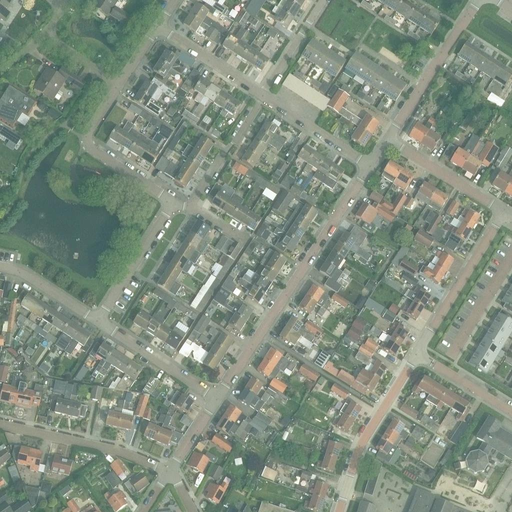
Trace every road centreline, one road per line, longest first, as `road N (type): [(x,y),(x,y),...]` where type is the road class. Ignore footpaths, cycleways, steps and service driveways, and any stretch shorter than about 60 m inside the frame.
road 1 (residential): [(216,399),(369,165)]
road 2 (residential): [(338,511),(361,443),(416,354)]
road 3 (residential): [(170,471),(0,425)]
road 4 (residential): [(173,203),(89,148),(88,133),(118,85)]
road 5 (residential): [(416,354),(504,212)]
road 6 (residential): [(386,139),(478,0)]
road 7 (residential): [(113,332),(193,208)]
road 8 (residential): [(97,322),(173,203)]
road 9 (residential): [(504,212),(386,139)]
road 10 (residential): [(193,208),(262,96)]
road 11 (residential): [(369,165),(262,96)]
road 12 (residential): [(262,96),(156,26)]
road 13 (residential): [(216,399),(113,332)]
